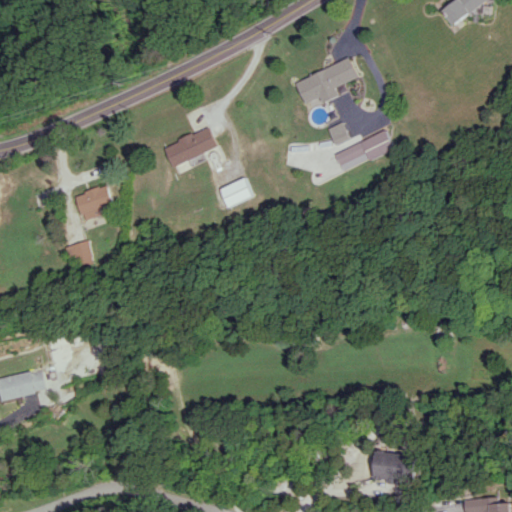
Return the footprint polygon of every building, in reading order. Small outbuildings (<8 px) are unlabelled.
[(453,0),(442,9),(454,25),(486,0),(453,0)] [(296,79),(305,103),(321,96),(323,101),(339,95),(335,86),(358,77),(351,58),(296,79)] [(335,144),(350,137),(343,121),(328,128),(335,144)] [(218,148),(211,127),(165,144),(173,165),(218,148)] [(395,148),(387,130),(337,152),(345,170),(395,148)] [(232,206),(256,196),(248,177),(224,187),(232,206)] [(85,220),(104,214),(102,207),(115,203),(109,184),(77,194),(85,220)] [(97,258),(91,239),(70,245),(76,265),(97,258)] [(0,377),(0,379),(5,399),(48,389),(44,368),(0,377)] [(375,479),(416,482),(418,453),(376,450),(375,479)] [(511,511),(511,497),(468,499),(468,511),(511,511)]
